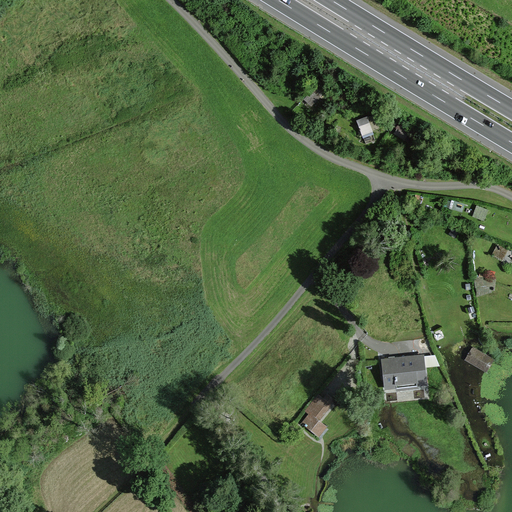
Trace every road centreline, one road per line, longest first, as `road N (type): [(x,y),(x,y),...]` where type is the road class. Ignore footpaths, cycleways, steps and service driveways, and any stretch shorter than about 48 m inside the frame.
road 1 (residential): [(171,0),(316,150),(393,180),(511,197)]
road 2 (motorway): [(278,0),(511,144)]
road 3 (motorway): [(511,110),(331,0)]
road 4 (track): [(203,399),(98,511)]
road 5 (track): [(431,319),(393,180)]
